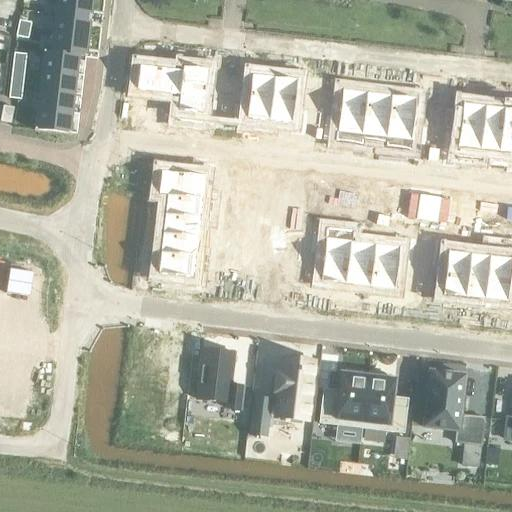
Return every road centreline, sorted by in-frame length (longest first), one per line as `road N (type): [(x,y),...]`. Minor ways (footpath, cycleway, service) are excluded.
road 1 (residential): [(74,300),(511,353)]
road 2 (residential): [(470,68),(234,44)]
road 3 (residential): [(0,447),(43,441),(60,420),(74,300)]
road 4 (residential): [(96,162),(121,30)]
road 5 (residential): [(412,0),(475,12),(470,68)]
